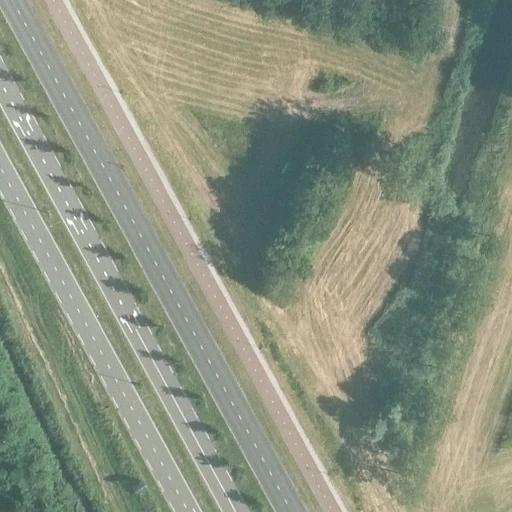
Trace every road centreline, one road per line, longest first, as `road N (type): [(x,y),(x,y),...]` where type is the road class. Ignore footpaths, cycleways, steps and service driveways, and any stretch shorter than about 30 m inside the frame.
road 1 (tertiary): [(236,511),(0,83)]
road 2 (tertiary): [(0,175),(186,511)]
